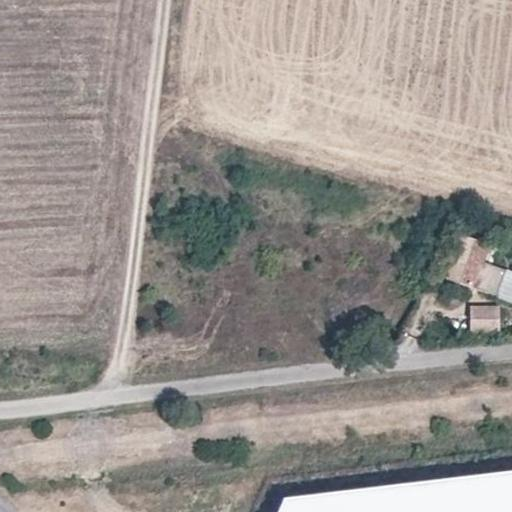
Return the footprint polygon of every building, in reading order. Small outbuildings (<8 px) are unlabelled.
[(473,226),(462,223),(455,244),(458,245),(447,276),(463,283),(474,286),(483,263),(490,246),(469,238),(473,226)] [(483,263),(474,286),(497,295),(506,272),(483,263)] [(511,273),(506,272),(497,295),(511,300),(511,273)] [(497,309),(470,309),(469,333),(497,333),(497,309)] [(511,511),(511,498),(380,511),(511,511)]
